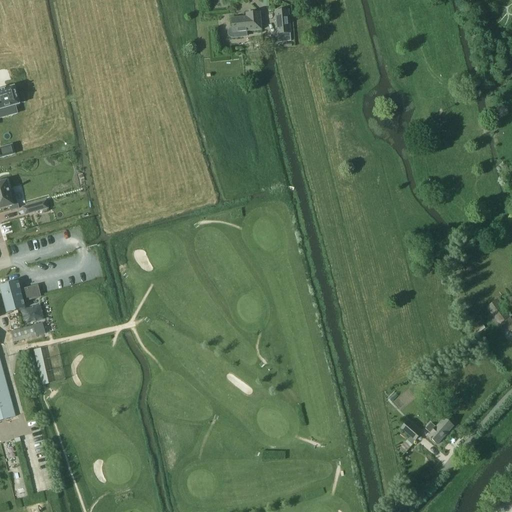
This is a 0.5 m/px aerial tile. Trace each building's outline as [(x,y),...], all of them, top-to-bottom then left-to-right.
[(291,42),(288,11),(274,12),(277,44),(291,42)] [(231,19),(232,28),(231,28),(230,29),(229,30),(228,31),(228,32),(228,33),(228,34),(228,35),(228,36),(229,36),(229,37),(230,38),(231,38),(231,39),(232,39),(233,39),(247,37),(246,32),(261,31),(259,13),(246,15),(246,18),(231,19)] [(0,114),(1,115),(0,113),(0,109),(20,104),(15,88),(6,91),(4,88),(0,89),(0,114)] [(0,158),(14,155),(12,146),(0,149),(0,158)] [(10,184),(0,186),(0,209),(12,207),(13,211),(22,208),(18,192),(12,194),(10,184)] [(49,201),(40,204),(42,210),(51,207),(49,201)] [(26,309),(25,308),(24,303),(37,299),(34,287),(21,290),(19,282),(1,287),(7,313),(26,309)] [(507,328),(510,332),(511,329),(511,320),(510,318),(511,317),(498,299),(486,308),(503,330),(507,328)] [(471,307),(465,310),(469,316),(475,312),(471,307)] [(475,313),(465,319),(469,325),(478,319),(475,313)] [(479,319),(469,326),(473,332),(474,331),(483,326),(479,319)] [(11,333),(14,343),(36,337),(33,326),(11,333)] [(0,421),(15,417),(0,361),(0,421)] [(425,430),(430,434),(427,437),(437,445),(453,427),(444,419),(436,428),(431,423),(425,430)] [(407,422),(400,430),(414,441),(421,434),(407,422)]
